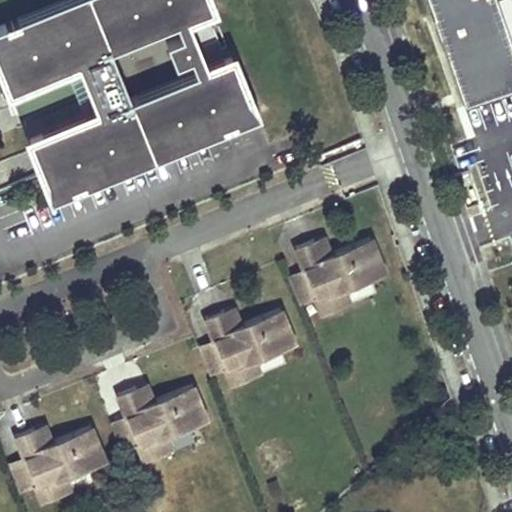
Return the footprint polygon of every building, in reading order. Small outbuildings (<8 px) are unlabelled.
[(40,178),(42,198),(257,112),(245,96),(229,55),(205,65),(185,16),(210,6),(207,0),(52,0),(0,21),(0,79),(4,89),(72,61),(91,110),(23,137),(40,178)] [(511,0),(425,0),(461,103),(511,85),(511,50),(494,0),(511,0)] [(322,233),(312,237),(319,255),(329,251),(322,233)] [(321,312),(339,305),(334,291),(367,278),(383,271),(368,235),(329,251),(319,255),(312,237),(293,245),(302,266),(314,296),(321,312)] [(302,266),(287,272),(299,302),(314,296),(302,266)] [(367,278),(334,291),(339,305),(372,291),(367,278)] [(232,304),(222,308),(230,326),(239,322),(232,304)] [(212,337),(224,367),(230,383),(249,375),(244,362),(277,349),(293,343),(278,306),(239,322),(230,326),(222,308),(203,315),(212,337)] [(212,337),(197,343),(209,373),(224,367),(212,337)] [(277,349),(244,362),(249,375),(282,362),(277,349)] [(144,380),(134,384),(142,402),(152,398),(144,380)] [(156,438),(189,424),(205,418),(190,382),(152,398),(142,402),(134,384),(116,391),(124,412),(137,443),(143,459),(161,451),(156,438)] [(124,412),(109,418),(122,449),(137,443),(124,412)] [(43,421),(33,425),(40,443),(50,439),(43,421)] [(60,493),(54,479),(87,466),(104,459),(89,423),(50,439),(40,443),(33,425),(14,433),(23,454),(35,484),(41,500),(60,493)] [(189,424),(156,438),(161,451),(194,438),(189,424)] [(23,454),(8,460),(20,490),(35,484),(23,454)] [(87,466),(54,479),(60,493),(93,479),(87,466)]
